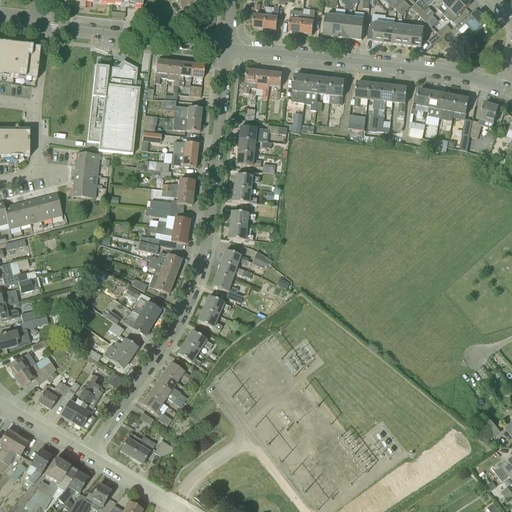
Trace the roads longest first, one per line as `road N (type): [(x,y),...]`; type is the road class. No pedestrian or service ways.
road 1 (residential): [(90,456),(183,316),(200,275),(231,50)]
road 2 (tertiary): [(505,88),(231,50)]
road 3 (tertiary): [(231,50),(48,27)]
road 4 (residential): [(0,182),(32,174),(37,161),(48,27)]
